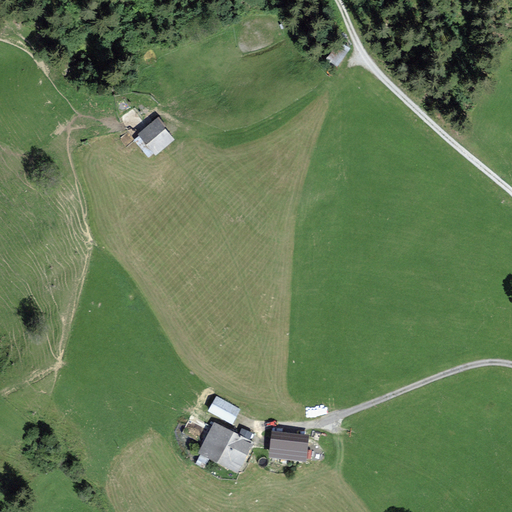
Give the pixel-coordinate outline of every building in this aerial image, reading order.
[(333,70),(342,57),(325,46),(317,59),(333,70)] [(143,135),(156,151),(170,139),(157,123),(143,135)] [(211,411),(231,422),(238,409),(218,399),(211,411)] [(216,429),(204,451),(239,468),(252,442),(214,423),(212,427),(216,429)] [(274,434),(272,455),(303,459),(306,438),(274,434)]
